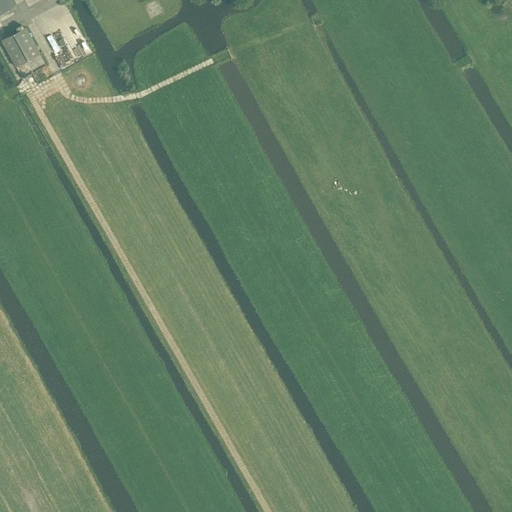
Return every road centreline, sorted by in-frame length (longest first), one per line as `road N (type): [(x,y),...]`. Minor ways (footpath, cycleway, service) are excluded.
road 1 (track): [(267,511),(31,97),(60,82),(16,0)]
road 2 (track): [(60,82),(84,100),(121,98),(210,61)]
